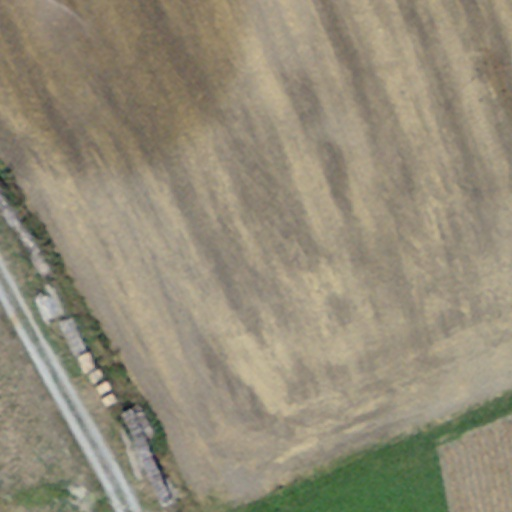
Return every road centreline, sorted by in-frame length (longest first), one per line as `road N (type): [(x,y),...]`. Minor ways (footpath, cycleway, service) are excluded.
road 1 (track): [(259,511),(337,471),(511,401)]
road 2 (track): [(0,274),(127,511)]
